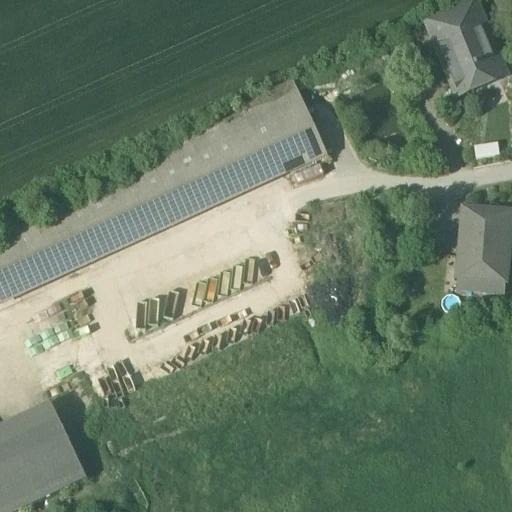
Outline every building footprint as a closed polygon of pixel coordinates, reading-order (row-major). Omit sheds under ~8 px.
[(428,24),(436,41),(438,40),(483,21),(475,4),(428,24)] [(437,51),(458,101),(502,82),(487,46),(489,45),(491,41),(483,21),(438,40),(442,49),(437,51)] [(155,171),(0,241),(0,309),(328,161),(294,84),(256,101),(242,118),(150,159),(155,171)] [(498,146),(474,149),(476,162),(499,159),(498,146)] [(504,285),(506,285),(509,243),(505,243),(508,216),(511,217),(511,216),(464,211),(461,242),(469,243),(468,260),(460,260),(458,281),(460,281),(504,285)] [(504,285),(460,281),(459,294),(503,298),(504,285)] [(135,306),(119,313),(128,336),(144,329),(135,306)] [(0,511),(27,511),(87,484),(52,409),(0,433),(0,511)]
